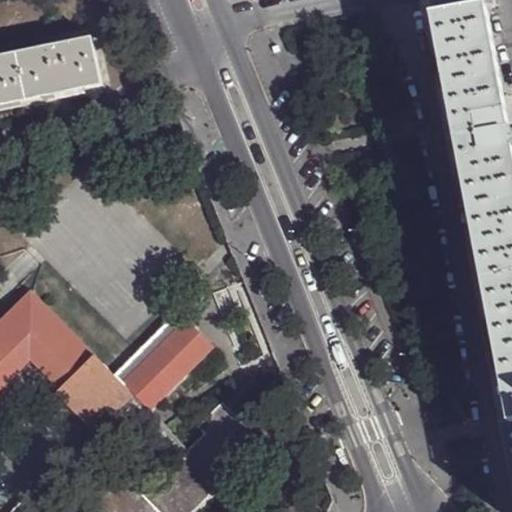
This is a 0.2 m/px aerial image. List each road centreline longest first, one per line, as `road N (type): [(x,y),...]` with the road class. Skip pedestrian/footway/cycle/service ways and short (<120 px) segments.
road 1 (residential): [(175,0),(385,511)]
road 2 (residential): [(419,499),(216,0)]
